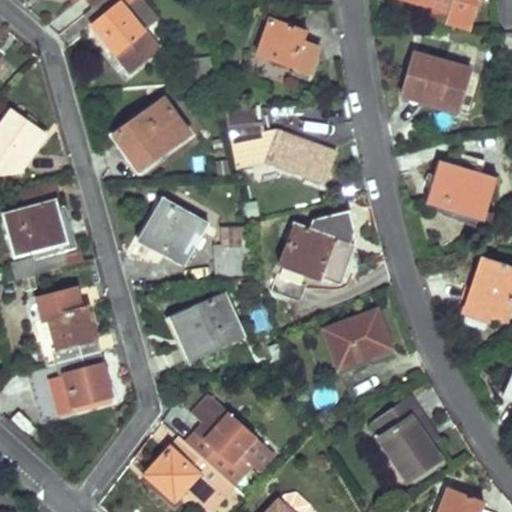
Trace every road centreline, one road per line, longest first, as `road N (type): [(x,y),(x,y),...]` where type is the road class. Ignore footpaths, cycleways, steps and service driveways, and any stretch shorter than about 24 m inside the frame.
road 1 (residential): [(13,0),(48,28),(148,412),(87,511)]
road 2 (residential): [(361,0),(404,252),(456,398),(511,490)]
